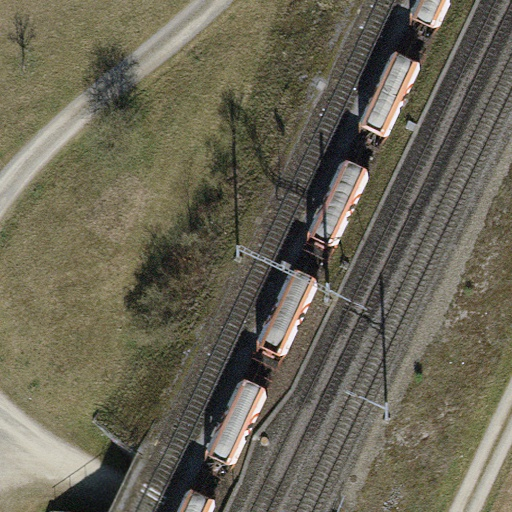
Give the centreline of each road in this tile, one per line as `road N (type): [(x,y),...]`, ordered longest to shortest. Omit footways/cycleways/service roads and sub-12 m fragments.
road 1 (track): [(0,202),(62,132),(217,0)]
road 2 (track): [(0,411),(18,429),(172,511)]
road 3 (track): [(511,404),(458,511)]
